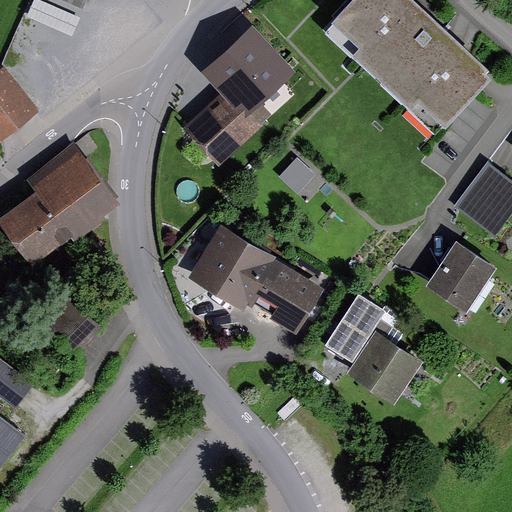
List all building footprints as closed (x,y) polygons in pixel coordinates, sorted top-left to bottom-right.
[(35,0),(31,12),(75,29),(81,14),(63,7),(65,0),(35,0)] [(488,73),(409,0),(363,0),(334,31),(438,128),(488,73)] [(274,66),(240,29),(193,73),(214,96),(178,130),(210,164),(248,128),(229,108),(274,66)] [(1,69),(0,70),(0,136),(33,112),(1,69)] [(299,191),(318,169),(299,153),(280,175),(299,191)] [(79,156),(0,217),(0,223),(35,268),(116,204),(79,156)] [(511,214),(511,185),(492,171),(460,215),(494,240),(511,214)] [(321,293),(224,236),(196,284),(243,311),(247,303),(298,333),(321,293)] [(487,269),(452,249),(428,290),(463,310),(487,269)] [(70,298),(45,326),(72,350),(97,322),(70,298)] [(381,316),(354,300),(324,348),(353,365),(344,380),(388,406),(412,367),(367,339),(381,316)] [(35,383),(0,356),(0,467),(21,441),(0,425),(0,395),(15,408),(35,383)]
